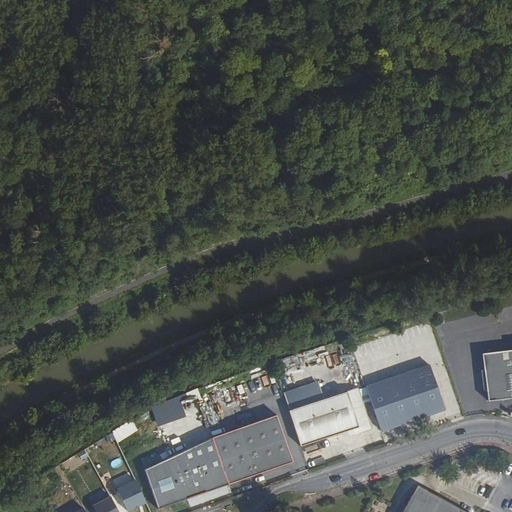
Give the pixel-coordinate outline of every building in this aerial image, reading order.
[(511,387),(511,339),(482,343),(488,391),(511,387)] [(354,348),(338,350),(344,381),(359,378),(354,348)] [(446,408),(431,362),(367,383),(383,429),(446,408)] [(372,426),(358,385),(290,408),(302,443),(359,424),(361,429),(372,426)] [(158,426),(186,416),(178,395),(150,406),(158,426)] [(295,461),(280,419),(241,433),(256,474),(295,461)] [(133,421),(123,425),(127,435),(138,430),(133,421)] [(124,509),(144,503),(138,481),(118,487),(124,509)] [(471,511),(419,484),(403,511),(471,511)] [(96,511),(119,511),(111,496),(92,505),(96,511)]
